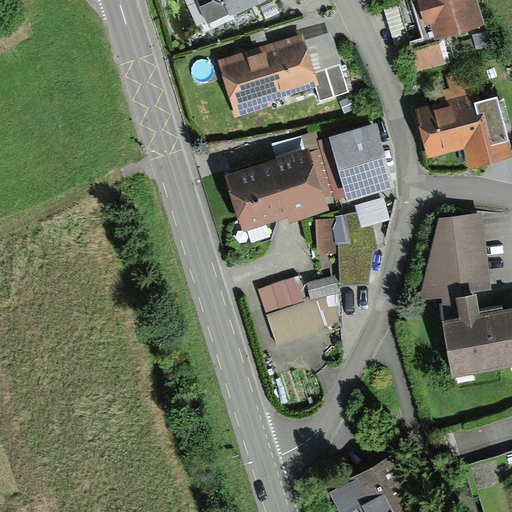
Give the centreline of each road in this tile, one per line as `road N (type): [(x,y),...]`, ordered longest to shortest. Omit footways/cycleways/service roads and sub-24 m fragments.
road 1 (secondary): [(264,463),(120,0)]
road 2 (residential): [(264,463),(304,445),(330,416),(391,292),(414,188)]
road 3 (residential): [(414,188),(400,113),(349,0)]
road 4 (track): [(0,232),(116,184)]
